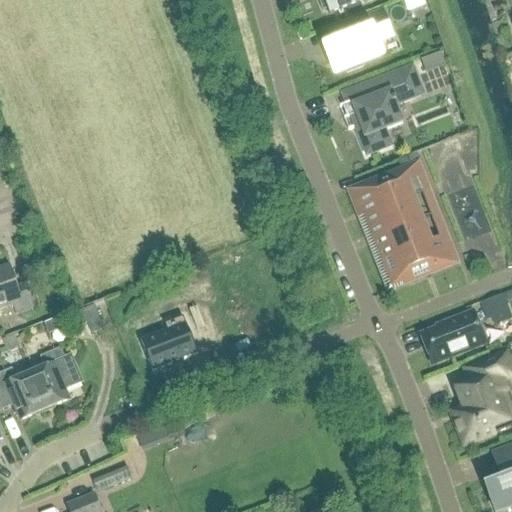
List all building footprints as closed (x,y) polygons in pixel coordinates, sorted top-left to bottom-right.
[(32,0),(24,0),(7,6),(23,46),(45,38),(48,45),(64,39),(53,10),(38,15),(32,0)] [(98,0),(71,0),(81,25),(105,16),(98,0)] [(124,0),(98,0),(105,16),(127,7),(124,0)] [(320,0),(317,1),(322,14),(327,12),(329,18),(337,15),(339,18),(343,16),(342,13),(375,0),(320,0)] [(413,0),(415,13),(434,11),(432,0),(413,0)] [(0,64),(4,63),(1,55),(23,46),(7,6),(0,9),(0,64)] [(343,43),(324,50),(335,77),(345,73),(346,76),(363,69),(361,66),(382,58),(376,45),(392,38),(382,14),(338,32),(343,43)] [(362,134),(357,136),(366,158),(391,148),(384,132),(401,125),(395,108),(410,102),(405,89),(418,84),(412,69),(354,92),(359,105),(347,110),(352,124),(358,122),(362,134)] [(166,99),(136,111),(154,155),(185,143),(177,121),(191,116),(178,84),(163,90),(166,99)] [(82,134),(61,143),(76,183),(99,174),(92,156),(107,150),(96,120),(80,127),(82,134)] [(35,144),(19,150),(30,180),(46,175),(52,192),(76,183),(61,143),(38,151),(35,144)] [(404,174),(354,194),(363,218),(413,199),(404,174)] [(209,180),(180,191),(196,234),(225,224),(227,230),(242,224),(230,195),(217,201),(209,180)] [(163,198),(140,207),(155,244),(178,235),(163,198)] [(413,199),(363,218),(372,241),(422,222),(413,199)] [(140,207),(118,215),(133,253),(155,244),(140,207)] [(118,215),(94,224),(109,262),(133,253),(118,215)] [(372,241),(381,264),(431,244),(422,222),(372,241)] [(431,244),(390,261),(399,283),(428,272),(429,274),(450,266),(439,240),(431,244)] [(0,310),(14,306),(16,313),(37,307),(30,285),(16,290),(9,267),(0,270),(0,310)] [(190,293),(176,298),(180,308),(194,303),(190,293)] [(264,295),(217,310),(231,344),(276,328),(264,295)] [(94,308),(71,318),(76,330),(87,325),(92,336),(104,331),(94,308)] [(423,343),(432,366),(484,346),(472,316),(438,329),(441,336),(423,343)] [(181,322),(140,338),(155,373),(196,358),(181,322)] [(43,369),(28,376),(45,414),(50,412),(49,410),(68,402),(63,390),(80,383),(69,358),(64,360),(59,349),(39,358),(43,369)] [(463,410),(458,412),(462,425),(456,428),(464,448),(510,430),(503,412),(511,408),(511,405),(503,383),(511,379),(511,376),(505,357),(470,370),(475,384),(456,392),(463,410)] [(45,414),(28,376),(12,383),(7,372),(0,375),(0,409),(1,412),(13,407),(20,422),(40,414),(41,416),(45,414)] [(190,420),(193,431),(219,423),(215,413),(190,420)] [(485,489),(493,511),(504,511),(511,509),(511,448),(492,456),(502,482),(485,489)] [(99,511),(97,505),(93,496),(68,507),(70,511),(99,511)]
